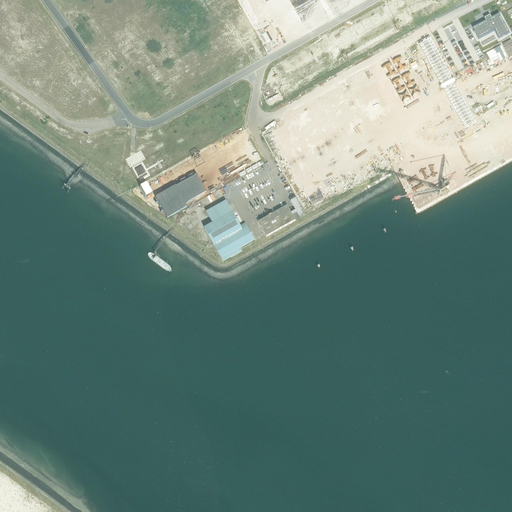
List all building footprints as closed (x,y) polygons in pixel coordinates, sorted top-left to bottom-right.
[(159,0),(134,16),(137,19),(134,21),(139,28),(184,0),(159,0)] [(473,28),(472,29),(474,34),(476,34),(479,39),(494,30),(500,41),(504,39),(505,40),(511,37),(510,36),(511,35),(499,14),(491,18),(490,15),(484,18),(486,21),(483,22),(473,27),(473,28)] [(410,50),(397,57),(402,66),(415,58),(410,50)] [(0,61),(0,62),(3,65),(13,57),(9,53),(0,61)] [(393,163),(411,153),(407,146),(425,136),(393,80),(358,100),(393,163)] [(47,101),(53,96),(48,90),(42,94),(47,101)] [(345,119),(349,111),(342,108),(338,115),(345,119)] [(332,122),(325,119),(322,127),(334,132),(336,128),(331,126),(332,122)] [(356,144),(342,151),(350,168),(349,168),(354,179),(369,172),(356,144)] [(140,179),(147,175),(142,167),(135,170),(140,179)] [(157,174),(150,178),(156,189),(163,185),(157,174)] [(208,194),(200,179),(178,191),(177,188),(159,198),(171,218),(190,208),(188,205),(208,194)] [(155,209),(160,207),(155,195),(151,197),(155,209)] [(305,214),(296,198),(290,202),(296,211),(291,213),(287,206),(258,222),(266,237),(295,220),(293,216),(297,214),(299,218),(305,214)] [(240,226),(226,201),(206,212),(213,224),(205,228),(223,261),(241,251),(240,248),(254,240),(245,224),(240,226)] [(186,225),(189,228),(200,219),(196,215),(186,225)]
